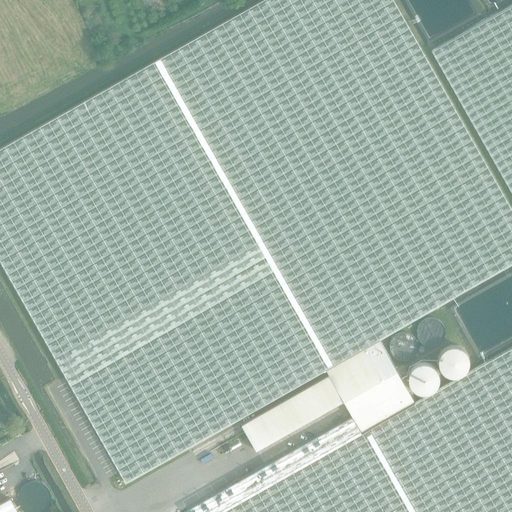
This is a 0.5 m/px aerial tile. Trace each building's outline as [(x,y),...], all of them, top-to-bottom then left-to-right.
[(0,261),(125,482),(325,369),(379,339),(511,263),(511,209),(393,0),(259,0),(0,146),(0,261)] [(511,193),(511,4),(431,51),(511,193)] [(360,431),(414,401),(379,339),(325,369),(328,374),(240,423),(255,449),(343,400),(351,415),(360,431)] [(511,511),(511,346),(414,401),(360,431),(351,415),(229,483),(186,509),(187,511),(511,511)] [(0,511),(17,511),(10,498),(0,503),(0,511)]
